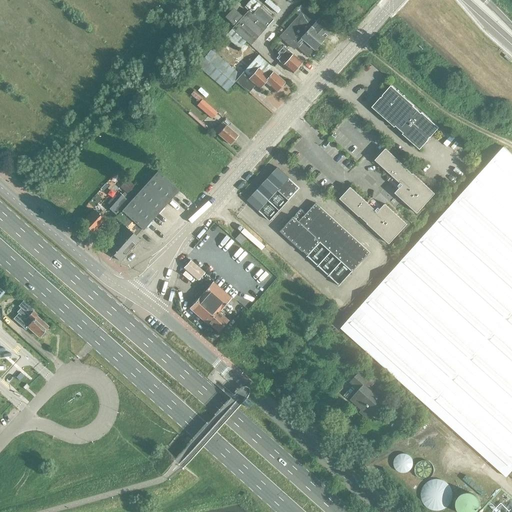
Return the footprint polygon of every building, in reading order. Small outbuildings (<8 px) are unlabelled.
[(239,12),(228,24),(250,45),(266,27),(265,27),(252,15),(248,11),(244,7),(239,12)] [(259,7),(252,15),(265,27),(272,19),(259,7)] [(302,13),(295,20),(320,43),(324,39),(323,39),(331,30),(319,19),(314,24),(302,13)] [(320,43),(295,20),(280,37),(291,47),(292,48),(295,44),(308,56),(314,49),(320,43)] [(239,48),(246,41),(228,25),(223,30),(227,34),(225,36),(239,48)] [(279,61),(293,73),(302,63),(289,51),(288,51),(284,47),(275,57),(280,61),(279,61)] [(258,55),(240,75),(211,50),(198,65),(227,91),(236,81),(244,87),(249,92),(256,85),(259,88),(265,82),(276,92),(285,82),(273,72),(270,69),(272,67),(258,55)] [(419,150),(439,128),(421,112),(421,113),(413,106),(414,105),(391,86),(372,107),(395,127),(395,126),(403,133),(402,134),(419,150)] [(212,119),(217,113),(202,100),(197,106),(212,119)] [(230,145),(238,136),(227,126),(226,126),(222,122),(215,130),(219,134),(219,135),(230,145)] [(511,155),(504,148),(341,329),(507,478),(511,472),(511,155)] [(405,167),(386,148),(375,160),(394,178),(392,180),(400,188),(395,193),(417,213),(435,194),(413,173),(412,174),(405,167)] [(277,168),(247,200),(270,221),(300,188),(277,168)] [(126,227),(106,249),(121,262),(140,240),(136,236),(142,229),(143,230),(180,190),(158,171),(140,190),(116,218),(126,227)] [(121,195),(122,196),(110,209),(116,214),(128,201),(138,189),(124,176),(117,184),(125,191),(121,195)] [(351,187),(340,199),(360,217),(360,216),(368,223),(367,224),(390,244),(407,224),(385,204),(380,209),(372,202),(370,205),(351,187)] [(354,269),(370,253),(315,203),(306,214),(301,209),(281,231),(308,255),(306,256),(339,286),(354,269)] [(92,212),(80,225),(92,236),(106,221),(94,210),(92,212)] [(240,233),(234,239),(241,245),(246,239),(240,233)] [(198,279),(204,272),(190,260),(184,267),(198,279)] [(219,312),(232,298),(213,282),(190,308),(209,324),(210,323),(219,331),(229,320),(219,312)] [(33,311),(34,310),(23,301),(18,306),(21,308),(17,312),(18,313),(13,319),(25,330),(28,327),(39,337),(40,336),(41,336),(45,332),(44,331),(48,327),(36,317),(37,315),(33,311)] [(361,390),(352,400),(364,409),(361,412),(370,420),(385,403),(369,389),(373,385),(369,382),(370,380),(361,371),(352,382),(361,390)] [(245,397),(241,402),(246,407),(251,402),(245,397)] [(394,460),(393,464),(394,468),(397,471),(401,473),(406,472),(409,470),(412,467),(412,462),(411,458),(408,455),(404,454),(400,454),(396,456),(394,460)] [(414,468),(414,473),(416,477),(420,479),(424,480),(428,479),(432,476),(434,472),(433,468),(431,464),(428,461),(424,460),(419,462),(416,464),(414,468)] [(420,492),(421,498),(423,503),(426,507),(431,510),(437,511),(442,509),(447,507),(450,502),(452,497),(452,492),(450,486),(446,482),(441,480),(436,479),(430,480),(426,483),(422,487),(420,492)] [(456,508),(457,511),(477,511),(479,509),(479,505),(478,500),(475,497),(472,495),(468,494),(463,494),(459,496),(457,500),(455,504),(456,508)]
